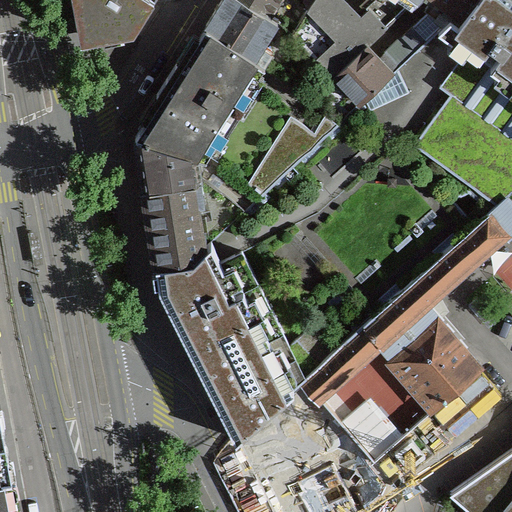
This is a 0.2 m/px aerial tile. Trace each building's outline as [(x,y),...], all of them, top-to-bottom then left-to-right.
[(74,0),(81,37),(133,27),(150,0),(74,0)] [(277,20),(268,14),(246,0),(221,0),(215,11),(206,24),(263,62),(272,48),(262,43),(277,20)] [(246,0),(268,14),(277,0),(246,0)] [(335,74),(362,48),(411,0),(373,0),(366,8),(367,9),(357,20),(337,0),(314,0),(292,35),(332,76),(335,74)] [(399,64),(439,26),(450,15),(459,21),(474,0),(430,0),(435,3),(386,51),(399,64)] [(497,203),(506,195),(511,189),(511,79),(492,64),(511,36),(511,0),(474,0),(459,21),(450,15),(439,26),(460,42),(467,47),(439,85),(450,93),(414,143),(497,203)] [(169,82),(136,135),(197,152),(196,151),(207,154),(224,127),(228,130),(245,102),(241,100),(264,63),(263,62),(206,24),(169,82)] [(511,79),(511,36),(492,64),(511,79)] [(362,48),(335,74),(360,100),(392,71),(388,67),(384,70),(362,48)] [(337,122),(325,113),(315,130),(290,115),(248,182),(263,192),(337,122)] [(200,176),(197,152),(136,135),(140,160),(143,185),(201,176),(200,176)] [(149,219),(156,262),(194,256),(204,247),(197,201),(203,193),(201,176),(143,185),(149,219)] [(437,405),(481,366),(431,309),(425,302),(477,256),(479,256),(481,255),(483,253),(484,249),(505,230),(510,236),(511,234),(511,202),(506,195),(497,203),(305,375),(325,396),(382,346),(437,405)] [(161,289),(189,346),(270,305),(242,250),(221,260),(220,257),(211,240),(204,247),(194,256),(156,262),(157,268),(153,269),(154,276),(155,282),(159,281),(159,287),(161,289)] [(305,375),(270,305),(189,346),(211,389),(229,423),(236,437),(305,375)] [(374,511),(305,375),(236,437),(273,511),(374,511)] [(0,412),(0,475),(12,474),(3,428),(0,412)] [(511,511),(511,446),(450,490),(475,511),(511,511)] [(0,511),(18,511),(18,507),(12,474),(0,475),(0,511)]
